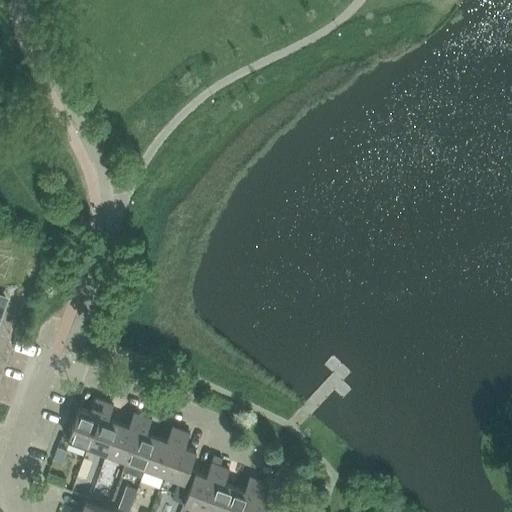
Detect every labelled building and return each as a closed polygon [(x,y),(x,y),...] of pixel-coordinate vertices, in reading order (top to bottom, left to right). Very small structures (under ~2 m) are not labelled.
[(90,411),(79,407),(68,438),(88,446),(104,400),(95,397),(90,411)] [(88,446),(107,453),(118,421),(108,418),(113,404),(104,400),(88,446)] [(107,453),(126,460),(143,415),(134,411),(128,425),(118,421),(107,453)] [(126,460),(145,467),(157,436),(146,432),(152,418),(143,415),(126,460)] [(145,467),(164,474),(181,429),(172,425),(167,439),(157,436),(145,467)] [(181,429),(164,474),(184,482),(196,450),(185,446),(190,432),(181,429)] [(183,503),(203,510),(220,465),(211,461),(206,475),(195,471),(183,503)] [(224,511),(234,486),(224,482),(229,468),(220,465),(203,510),(202,511),(224,511)] [(224,511),(246,511),(258,479),(249,476),(244,489),(234,486),(224,511)] [(258,479),(246,511),(268,511),(273,500),(262,496),(267,482),(258,479)] [(75,509),(73,511),(114,511),(85,501),(81,511),(75,509)]
